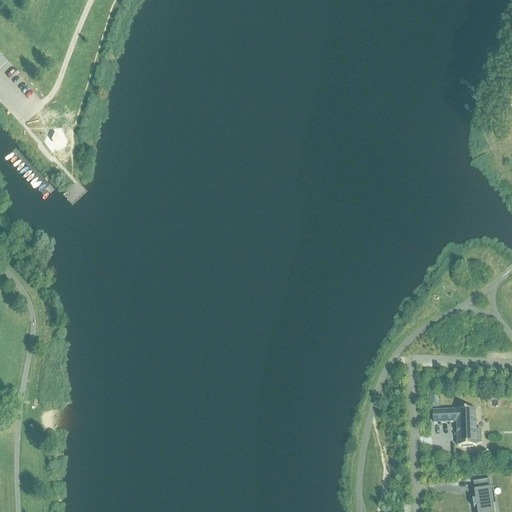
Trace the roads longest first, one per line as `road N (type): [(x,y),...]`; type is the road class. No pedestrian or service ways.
road 1 (residential): [(511,366),(414,363),(417,511)]
road 2 (unknown): [(33,116),(56,87),(90,0)]
